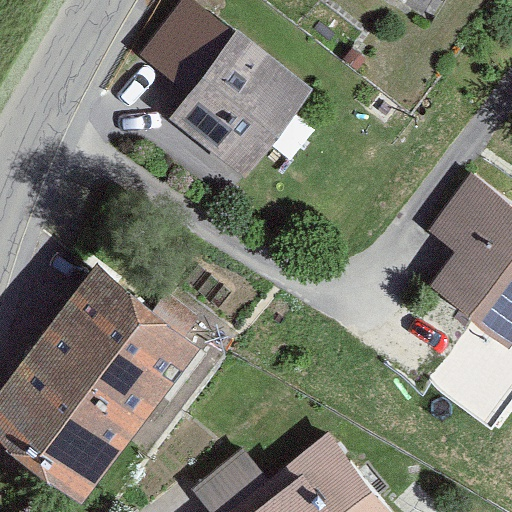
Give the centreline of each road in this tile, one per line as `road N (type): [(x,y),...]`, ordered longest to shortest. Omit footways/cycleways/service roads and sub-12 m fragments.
road 1 (residential): [(37,112),(299,284),(312,285),(350,273),(410,225),(511,89)]
road 2 (tertiary): [(37,112),(99,0)]
